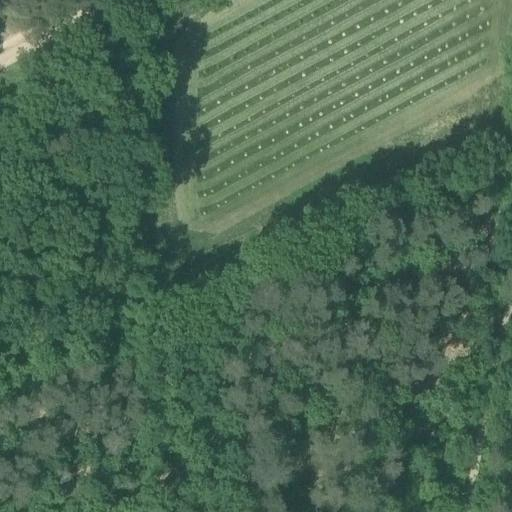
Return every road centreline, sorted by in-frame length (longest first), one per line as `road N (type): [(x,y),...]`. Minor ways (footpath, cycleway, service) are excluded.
road 1 (track): [(511,281),(464,511)]
road 2 (track): [(0,62),(109,0)]
